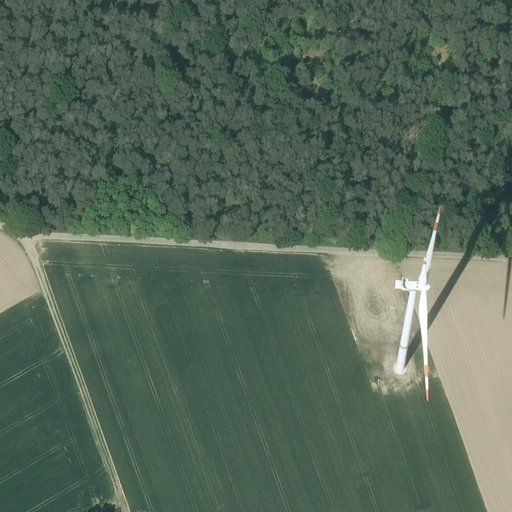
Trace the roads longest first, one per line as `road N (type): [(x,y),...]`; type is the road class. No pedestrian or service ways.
road 1 (unclassified): [(0,220),(24,234),(71,240),(511,260)]
road 2 (track): [(24,234),(122,511)]
